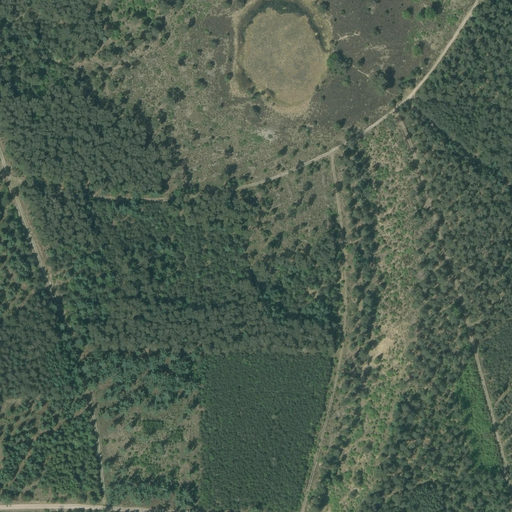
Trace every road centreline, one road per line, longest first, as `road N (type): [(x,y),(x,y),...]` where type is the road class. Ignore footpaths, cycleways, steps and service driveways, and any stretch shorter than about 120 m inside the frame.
road 1 (track): [(0,149),(91,392),(106,507),(0,506)]
road 2 (track): [(330,154),(346,289),(343,333),(301,511)]
road 3 (track): [(511,188),(405,101)]
road 4 (track): [(405,101),(478,0)]
